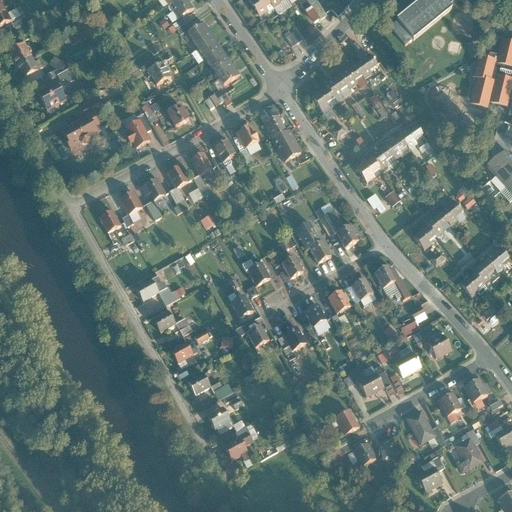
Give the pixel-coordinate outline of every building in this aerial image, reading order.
[(179,0),(168,7),(177,21),(193,11),(185,0),(179,0)] [(270,6),(265,0),(255,0),(248,5),(259,20),(267,14),(265,11),(270,6)] [(286,0),(265,0),(270,6),(273,11),(287,2),(286,0)] [(407,14),(389,29),(406,49),(451,11),(447,7),(455,0),(407,0),(400,6),(407,14)] [(325,18),(316,4),(310,8),(319,22),(325,18)] [(4,11),(0,13),(0,29),(11,24),(4,11)] [(186,37),(192,33),(186,25),(176,32),(181,41),(187,38),(186,37)] [(187,38),(196,51),(213,40),(204,25),(192,33),(186,37),(187,38)] [(31,40),(25,27),(13,34),(20,46),(31,40)] [(295,34),(290,37),(296,45),(300,42),(295,34)] [(69,39),(72,46),(83,42),(80,35),(69,39)] [(296,45),(290,37),(285,41),(291,49),(296,45)] [(196,51),(204,63),(221,52),(213,40),(196,51)] [(511,44),(500,42),(496,63),(477,58),(472,80),(475,81),(470,106),(489,111),(490,106),(508,110),(511,96),(511,44)] [(6,58),(13,71),(30,62),(23,49),(6,58)] [(204,63),(212,75),(229,64),(221,52),(204,63)] [(353,68),(364,83),(379,71),(368,56),(353,68)] [(67,67),(54,59),(50,66),(63,73),(67,67)] [(30,62),(13,71),(19,82),(37,73),(30,62)] [(229,64),(212,75),(221,90),(239,78),(229,64)] [(169,81),(161,65),(147,73),(155,88),(169,81)] [(353,68),(339,79),(349,93),(364,83),(353,68)] [(73,84),(67,72),(57,77),(64,89),(73,84)] [(326,90),(337,106),(351,96),(349,93),(339,79),(325,89),(326,90)] [(55,87),(35,96),(44,114),(63,104),(55,87)] [(337,106),(326,90),(311,100),(322,115),(337,106)] [(219,105),(214,96),(209,99),(215,108),(219,105)] [(231,105),(225,96),(220,99),(226,108),(231,105)] [(78,109),(84,120),(91,116),(93,120),(102,114),(94,100),(78,109)] [(213,109),(208,101),(204,103),(209,112),(213,109)] [(152,116),(147,107),(142,109),(147,118),(152,116)] [(188,122),(180,107),(164,116),(172,131),(188,122)] [(84,120),(58,133),(72,158),(83,152),(82,151),(87,148),(88,143),(96,139),(92,132),(98,129),(93,120),(91,116),(84,120)] [(138,123),(145,136),(150,133),(141,117),(134,121),(136,124),(138,123)] [(278,119),(264,126),(273,142),(281,156),(284,155),(288,162),(285,163),(285,164),(301,155),(288,133),(286,134),(278,119)] [(145,136),(138,123),(136,124),(122,132),(134,154),(150,145),(145,136)] [(413,127),(398,138),(407,150),(410,153),(416,148),(419,151),(426,146),(413,127)] [(332,134),(336,141),(346,135),(342,128),(332,134)] [(258,144),(250,130),(236,138),(244,152),(245,151),(258,144)] [(398,138),(383,149),(392,161),(395,164),(402,159),(399,156),(407,150),(398,138)] [(234,157),(227,143),(212,151),(220,165),(234,157)] [(383,149),(369,159),(370,161),(380,173),(387,168),(385,166),(392,161),(383,149)] [(253,164),(245,151),(244,152),(238,154),(246,167),(253,164)] [(487,167),(495,177),(511,163),(503,153),(487,167)] [(211,172),(203,156),(189,163),(198,179),(199,179),(211,172)] [(380,173),(370,161),(356,171),(366,186),(374,181),(372,178),(380,173)] [(511,163),(495,177),(505,189),(511,183),(511,163)] [(187,184),(179,169),(165,177),(173,191),(176,190),(187,184)] [(299,190),(291,177),(286,180),(294,193),(299,190)] [(209,197),(199,179),(198,179),(192,182),(202,200),(209,197)] [(289,190),(283,181),(276,186),(282,194),(289,190)] [(164,197),(156,182),(141,191),(150,206),(152,204),(164,197)] [(188,211),(176,190),(173,191),(169,194),(181,215),(188,211)] [(385,199),(392,208),(401,202),(394,192),(385,199)] [(132,195),(117,204),(126,219),(127,218),(141,211),(132,195)] [(282,195),(274,200),(276,205),(285,200),(282,195)] [(379,215),(385,211),(375,195),(366,201),(372,212),(376,209),(379,215)] [(162,220),(152,204),(150,206),(145,209),(154,224),(162,220)] [(452,204),(439,216),(448,227),(451,230),(458,225),(455,222),(463,217),(452,204)] [(335,213),(323,219),(334,238),(335,237),(344,252),(358,244),(355,240),(358,238),(353,230),(350,231),(349,229),(345,232),(335,213)] [(119,230),(111,214),(98,222),(106,237),(119,230)] [(215,224),(210,216),(200,222),(206,230),(215,224)] [(439,216),(425,227),(427,229),(436,241),(437,241),(443,236),(441,233),(448,227),(439,216)] [(133,228),(127,218),(126,219),(121,222),(127,231),(133,228)] [(320,246),(309,227),(295,235),(306,254),(308,253),(316,268),(331,260),(322,245),(320,246)] [(436,241),(427,229),(412,240),(424,254),(432,248),(430,246),(436,241)] [(129,238),(120,243),(124,250),(133,244),(129,238)] [(194,239),(188,242),(192,250),(199,247),(194,239)] [(279,245),(283,252),(293,247),(289,240),(279,245)] [(511,267),(497,252),(482,264),(493,274),(496,278),(502,273),(505,276),(511,269),(511,267)] [(431,263),(436,270),(446,262),(441,255),(431,263)] [(302,276),(294,260),(279,268),(288,284),(302,276)] [(482,264),(469,275),(471,277),(481,287),(483,289),(488,283),(485,281),(493,274),(482,264)] [(269,284),(260,267),(246,275),(255,291),(269,284)] [(392,269),(374,278),(383,293),(393,287),(403,305),(410,302),(392,269)] [(481,287),(471,277),(457,289),(470,303),(477,296),(474,293),(481,287)] [(228,283),(231,291),(240,288),(237,280),(228,283)] [(156,281),(134,293),(141,306),(157,297),(163,294),(156,281)] [(372,298),(364,283),(352,290),(360,305),(372,298)] [(257,297),(252,289),(245,293),(250,301),(257,297)] [(163,294),(157,297),(164,311),(178,303),(173,296),(170,297),(167,292),(163,294)] [(349,311),(341,296),(327,303),(336,318),(349,311)] [(251,315),(243,300),(229,307),(238,323),(251,315)] [(325,324),(317,309),(304,316),(312,331),(325,324)] [(422,309),(411,315),(414,320),(425,314),(422,309)] [(480,318),(484,323),(494,315),(490,311),(480,318)] [(168,315),(152,324),(159,337),(175,329),(168,315)] [(185,323),(175,329),(181,340),(191,335),(185,323)] [(415,323),(400,329),(404,338),(419,332),(415,323)] [(268,345),(260,329),(245,337),(254,353),(268,345)] [(297,332),(283,339),(291,356),(306,348),(297,332)] [(428,345),(435,361),(452,352),(444,337),(428,345)] [(220,338),(220,350),(232,350),(232,338),(220,338)] [(291,356),(283,339),(277,342),(286,359),(291,356)] [(184,347),(169,356),(176,369),(198,357),(192,347),(186,350),(184,347)] [(207,354),(196,359),(199,363),(209,358),(207,354)] [(378,357),(381,365),(388,361),(384,354),(378,357)] [(396,363),(403,379),(421,370),(413,355),(396,363)] [(383,371),(376,375),(384,389),(390,385),(383,371)] [(376,375),(358,384),(366,398),(384,389),(376,375)] [(202,379),(187,387),(194,400),(209,392),(202,379)] [(480,380),(464,389),(473,405),(488,396),(480,380)] [(210,392),(217,404),(221,402),(231,396),(224,384),(210,392)] [(233,395),(231,396),(221,402),(224,408),(237,401),(233,395)] [(462,410),(454,395),(437,403),(445,419),(462,410)] [(500,401),(489,407),(492,412),(502,406),(500,401)] [(223,412),(206,421),(213,434),(230,425),(223,412)] [(359,429),(349,412),(334,420),(343,437),(359,429)] [(435,438),(421,412),(406,420),(421,446),(435,438)] [(498,421),(487,427),(491,433),(502,427),(498,421)] [(495,435),(503,451),(511,446),(511,429),(511,427),(495,435)] [(239,445),(248,440),(244,432),(235,437),(239,445)] [(466,435),(469,440),(473,447),(480,444),(473,432),(466,435)] [(239,445),(223,453),(229,466),(239,460),(243,466),(249,463),(242,451),(251,446),(248,440),(239,445)] [(473,447),(469,440),(455,448),(468,472),(483,464),(473,447)] [(376,462),(367,445),(353,453),(362,469),(376,462)] [(328,457),(337,452),(334,447),(325,452),(328,457)] [(337,452),(328,457),(331,462),(340,457),(337,452)] [(434,470),(436,474),(444,470),(438,459),(430,463),(434,470)] [(417,478),(425,494),(441,486),(436,474),(434,470),(417,478)] [(511,511),(511,494),(499,501),(504,511),(511,511)]
